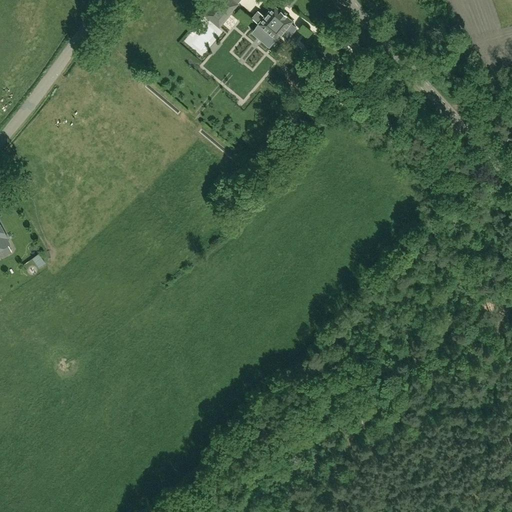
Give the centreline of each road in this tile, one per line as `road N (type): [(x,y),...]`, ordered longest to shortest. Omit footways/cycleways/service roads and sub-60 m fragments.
road 1 (track): [(305,511),(389,378),(511,268)]
road 2 (tertiary): [(511,183),(349,0)]
road 3 (unclassified): [(105,0),(0,141)]
